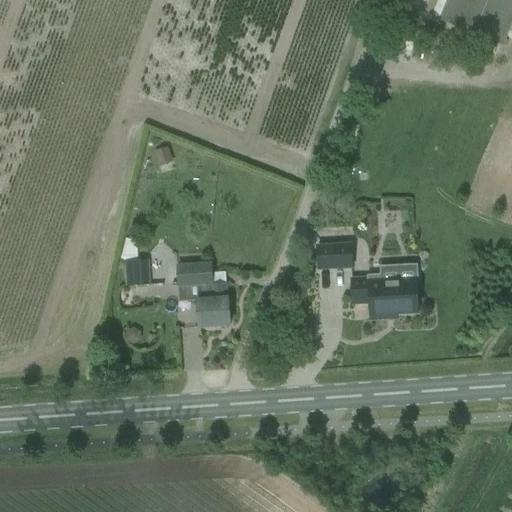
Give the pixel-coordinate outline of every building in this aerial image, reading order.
[(511,20),(511,0),(398,0),(397,4),(502,46),(511,20)] [(159,164),(172,160),(168,150),(155,154),(159,164)] [(353,269),(352,245),(317,247),(318,270),(353,269)] [(149,262),(126,264),(127,289),(152,287),(149,262)] [(198,287),(199,303),(200,329),(231,327),(229,301),(228,301),(227,285),(213,286),(211,265),(177,268),(178,288),(198,287)] [(352,281),(353,305),(370,304),(371,321),(386,320),(386,316),(419,314),(417,284),(417,266),(380,268),(381,276),(368,276),(368,280),(352,281)]
